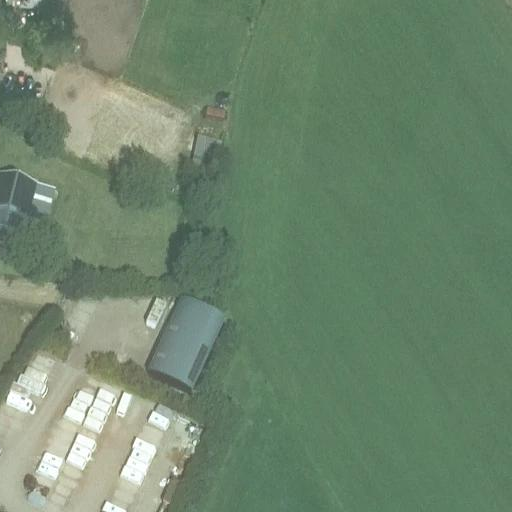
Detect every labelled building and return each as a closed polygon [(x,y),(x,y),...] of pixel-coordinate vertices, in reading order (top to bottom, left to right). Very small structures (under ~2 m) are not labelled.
[(39,34),(36,46),(71,57),(75,42),(60,39),(39,34)] [(0,255),(37,265),(55,194),(0,180),(0,255)] [(190,397),(223,324),(180,304),(147,377),(190,397)] [(134,394),(129,403),(148,413),(153,404),(134,394)] [(156,410),(144,442),(156,447),(168,414),(156,410)] [(1,431),(0,433),(0,441),(14,448),(18,439),(1,431)]
